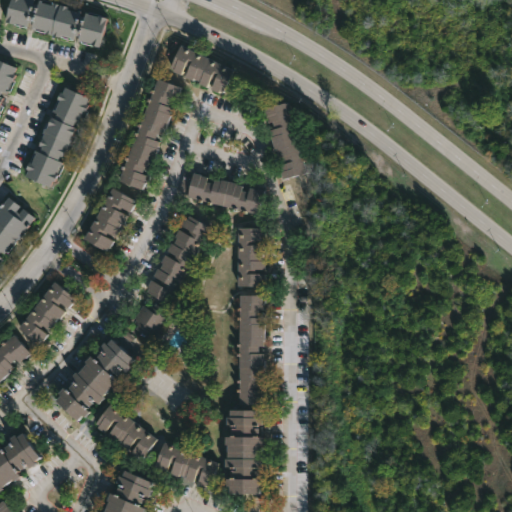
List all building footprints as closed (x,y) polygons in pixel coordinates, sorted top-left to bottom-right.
[(41,3),(52,6),(53,3),(68,8),(67,11),(77,14),(78,11),(81,12),(80,18),(84,19),(86,14),(106,19),(98,47),(76,40),(77,36),(73,35),(72,40),(60,36),(60,38),(57,37),(56,39),(53,38),(54,36),(51,35),(50,37),(43,35),(44,32),(32,28),(32,25),(27,24),(26,28),(5,23),(11,0),(34,0),(41,2),(41,3)] [(234,71),(223,93),(220,92),(219,94),(199,84),(200,82),(194,79),(193,81),(173,72),(174,70),(170,68),(180,46),(234,71)] [(0,61),(15,68),(12,75),(14,76),(12,82),(9,81),(5,91),(6,91),(5,94),(1,92),(0,94),(0,97),(2,98),(0,102),(0,61)] [(176,101),(175,104),(170,102),(168,109),(171,110),(169,116),(170,117),(162,138),(157,136),(154,142),(159,144),(156,150),(157,150),(152,164),(150,164),(148,170),(144,169),(142,176),(146,177),(142,192),(119,183),(157,80),(181,89),(176,101)] [(65,88),(88,98),(85,106),(88,107),(85,113),(83,112),(77,124),(75,123),(73,127),(76,128),(70,142),(71,143),(69,148),(68,147),(63,159),(59,157),(57,162),(61,163),(55,176),(58,177),(55,184),(51,182),(49,188),(25,178),(28,172),(26,171),(29,164),(31,165),(35,155),(33,154),(35,151),(40,154),(42,149),(39,148),(44,135),(42,134),(44,130),(46,131),(51,118),(54,119),(56,115),(52,113),(53,110),(55,111),(59,102),(57,101),(60,94),(62,95),(65,88)] [(287,103),(306,174),(282,181),(279,167),(283,166),(281,158),(277,159),(275,153),(274,153),(269,138),(271,138),(269,132),(274,131),(271,123),(266,125),(261,110),(287,103)] [(211,180),(212,181),(213,176),(222,178),(222,177),(244,184),(243,188),(247,190),(248,185),(266,188),(260,213),(179,192),(185,168),(208,175),(207,179),(211,180)] [(134,202),(130,210),(121,205),(119,209),(127,213),(116,234),(108,230),(105,235),(113,239),(106,249),(84,237),(112,186),(134,198),(132,201),(134,202)] [(17,211),(22,207),(33,217),(11,243),(10,242),(3,250),(5,251),(3,253),(0,251),(0,208),(9,197),(19,205),(15,210),(17,211)] [(190,214),(211,226),(169,303),(147,290),(149,287),(147,285),(151,278),(160,283),(162,279),(153,274),(157,266),(159,268),(163,262),(160,260),(165,252),(173,257),(176,253),(168,249),(172,241),(174,241),(177,236),(175,235),(179,227),(187,232),(189,228),(180,224),(185,216),(187,217),(190,214)] [(263,226),(263,231),(265,231),(265,239),(256,239),(256,244),(265,244),(265,253),(263,253),(263,260),(265,260),(265,269),(256,268),(256,273),(265,273),(265,282),(263,282),(263,286),(238,285),(238,226),(263,226)] [(73,300),(67,308),(60,303),(58,306),(64,311),(59,318),(58,317),(53,323),(55,324),(42,341),(39,339),(38,341),(19,327),(54,281),(74,296),(72,299),(73,300)] [(264,294),(263,309),(259,309),(259,316),(264,316),(264,338),(263,345),(259,345),(259,352),(264,352),(264,360),(265,360),(263,381),(259,381),(259,388),(264,388),(264,403),(238,403),(240,293),(264,294)] [(155,302),(168,311),(165,315),(168,317),(157,333),(153,330),(149,336),(136,327),(137,325),(133,323),(136,319),(134,318),(142,305),(148,309),(150,306),(152,307),(155,302)] [(30,352),(18,360),(15,357),(10,362),(13,366),(0,376),(0,343),(13,332),(30,352)] [(110,337),(133,358),(129,363),(131,365),(127,370),(116,360),(114,362),(118,365),(116,367),(120,370),(116,373),(113,370),(111,372),(119,380),(113,386),(111,384),(101,394),(104,396),(98,403),(90,396),(88,398),(92,401),(86,407),(90,410),(84,416),(82,414),(77,419),(54,399),(63,387),(67,390),(69,388),(67,386),(71,382),(76,386),(78,384),(70,377),(76,370),(77,371),(87,361),(85,359),(90,354),(96,359),(98,357),(96,355),(99,352),(104,355),(106,353),(99,346),(104,341),(106,342),(110,337)] [(111,403),(157,437),(141,458),(118,442),(120,440),(114,436),(113,438),(95,425),(96,423),(94,422),(111,403)] [(260,409),(259,416),(262,416),(262,423),(253,423),(252,427),(258,427),(258,432),(254,432),(254,435),(263,436),(262,450),(262,458),(264,458),(264,466),(252,466),(252,469),(257,469),(257,474),(253,474),(253,478),(263,478),(262,485),(260,485),(259,493),(230,493),(230,485),(226,485),(226,476),(233,476),(233,474),(228,474),(229,469),(236,469),(236,465),(225,465),(227,443),(225,443),(225,435),(233,435),(233,432),(229,432),(229,426),(236,427),(236,423),(227,423),(227,416),(230,416),(230,408),(260,409)] [(21,431),(38,456),(33,460),(34,462),(28,466),(26,464),(17,470),(20,474),(14,479),(13,477),(0,486),(1,488),(0,488),(0,448),(8,442),(5,437),(13,432),(15,435),(21,431)] [(218,461),(209,484),(206,483),(205,485),(184,477),(185,474),(179,472),(178,475),(157,467),(158,465),(154,464),(163,440),(218,461)] [(126,469),(152,482),(150,488),(153,489),(150,496),(141,492),(139,495),(144,498),(141,505),(147,508),(144,511),(104,511),(110,500),(108,499),(111,492),(115,494),(119,486),(124,488),(126,485),(117,481),(120,474),(123,476),(126,469)] [(0,511),(0,500),(1,499),(11,510),(9,511),(0,511)]
